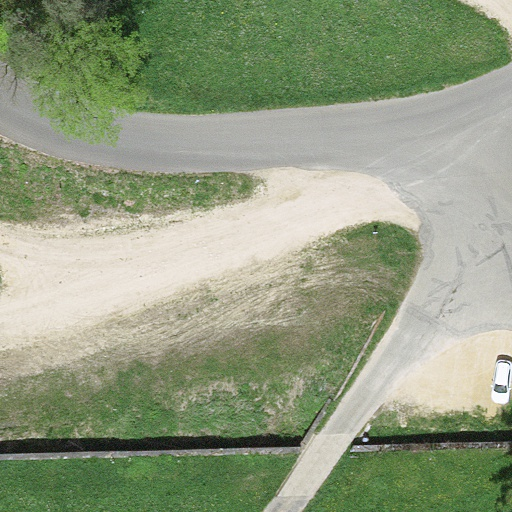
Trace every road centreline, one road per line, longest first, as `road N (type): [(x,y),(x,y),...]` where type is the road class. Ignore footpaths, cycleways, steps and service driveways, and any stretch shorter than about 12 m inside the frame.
road 1 (unclassified): [(497,95),(375,136),(170,145),(90,136),(0,97)]
road 2 (track): [(375,136),(133,271),(0,316)]
road 3 (unclassified): [(511,224),(395,383),(279,511)]
road 4 (track): [(133,271),(0,242)]
